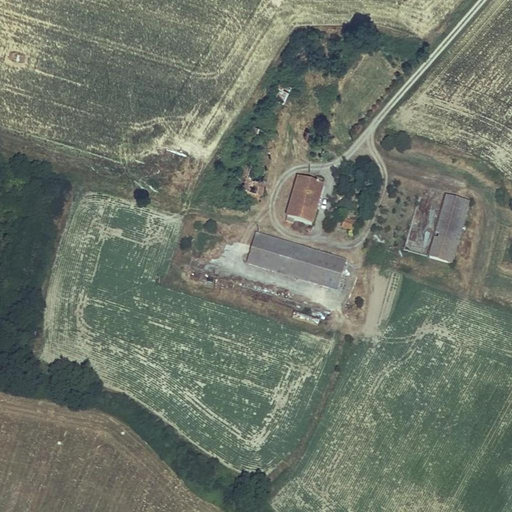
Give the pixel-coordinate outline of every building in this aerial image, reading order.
[(279,79),(271,95),(282,101),(290,85),(279,79)] [(256,198),(269,157),(245,150),(233,187),(240,189),(239,194),(256,198)] [(298,179),(284,216),(292,219),(290,225),(307,230),(321,186),(298,179)] [(344,221),(342,229),(350,232),(353,224),(344,221)] [(434,223),(423,259),(443,265),(454,230),(434,223)] [(243,260),(331,290),(341,261),(252,231),(243,260)]
